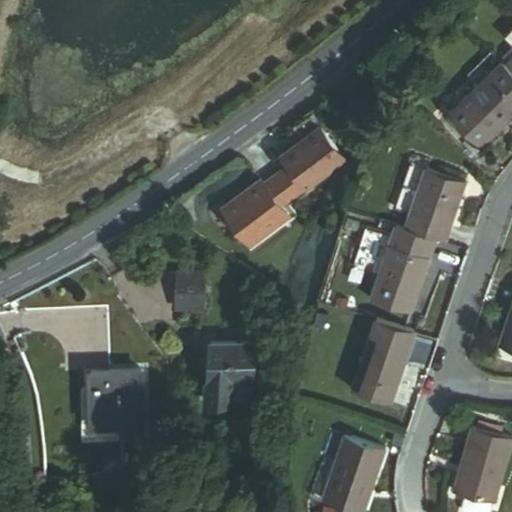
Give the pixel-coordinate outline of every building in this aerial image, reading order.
[(469,92),(447,114),(482,148),(511,117),(511,20),(501,32),(511,42),(511,53),(504,62),(501,59),(489,72),(469,92)] [(480,62),(459,83),(469,92),(489,72),(480,62)] [(222,203),(250,243),(289,215),(281,204),(305,187),(344,160),(318,125),(280,152),(288,163),(264,180),(261,176),(222,203)] [(420,166),(399,227),(433,238),(441,241),(462,180),(420,166)] [(374,273),(365,300),(407,314),(433,238),(399,227),(391,224),(387,235),(374,273)] [(387,235),(362,227),(349,265),(374,273),(387,235)] [(201,307),(202,275),(177,274),(175,306),(201,307)] [(511,291),(494,340),(511,346),(511,291)] [(369,317),(346,388),(385,401),(409,330),(369,317)] [(233,342),(210,340),(206,400),(227,402),(228,397),(229,381),(252,382),(255,343),(244,343),(245,333),(234,332),(233,342)] [(328,335),(326,338),(319,358),(320,364),(322,367),(325,368),(328,369),(331,369),(334,368),(336,367),(339,361),(344,343),(344,340),(343,337),(342,335),(339,333),(336,332),(333,332),(331,333),(328,335)] [(91,386),(81,386),(84,438),(119,436),(118,422),(145,421),(143,366),(90,369),(91,386)] [(252,382),(229,381),(228,397),(246,398),(251,393),(252,382)] [(492,497),(507,432),(465,423),(451,488),(458,490),(455,501),(458,506),(478,510),(483,508),(485,496),(492,497)] [(339,430),(315,495),(357,510),(381,445),(339,430)] [(230,453),(231,468),(260,467),(259,452),(230,453)]
